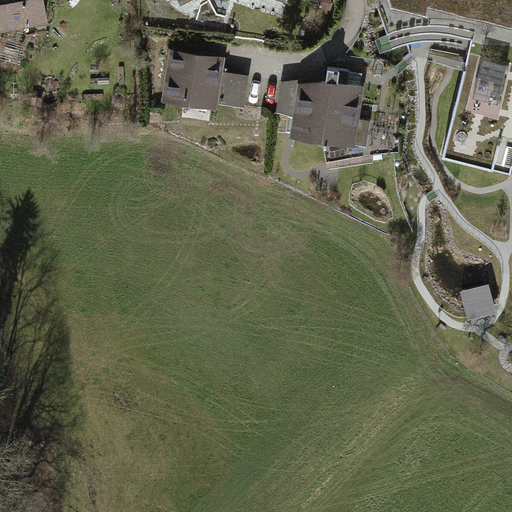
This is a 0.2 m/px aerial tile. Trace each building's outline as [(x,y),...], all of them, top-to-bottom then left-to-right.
[(51,0),(0,0),(0,31),(58,23),(51,0)] [(511,0),(422,0),(511,22),(511,0)] [(229,57),(172,48),(164,98),(187,102),(185,112),(189,113),(187,120),(208,123),(209,116),(212,117),(214,106),(248,112),(253,77),(226,73),(229,57)] [(511,63),(469,53),(443,154),(493,167),(501,133),(511,135),(511,63)] [(296,116),(293,135),(325,140),(330,166),(405,156),(405,92),(364,85),(366,73),(332,68),(330,80),(303,75),(302,81),(286,79),(281,113),(296,116)] [(164,125),(164,112),(151,113),(152,125),(164,125)] [(490,287),(465,294),(468,304),(472,320),(497,313),(490,287)]
